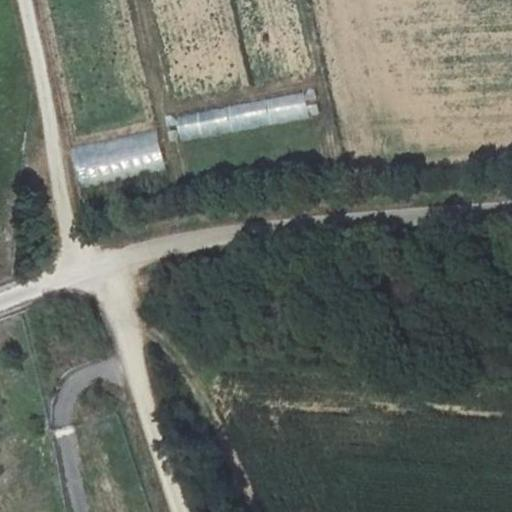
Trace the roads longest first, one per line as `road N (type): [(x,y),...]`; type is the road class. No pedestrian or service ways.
road 1 (track): [(183,511),(122,318),(84,268),(22,0)]
road 2 (unclassified): [(0,302),(152,247),(313,223),(511,209)]
